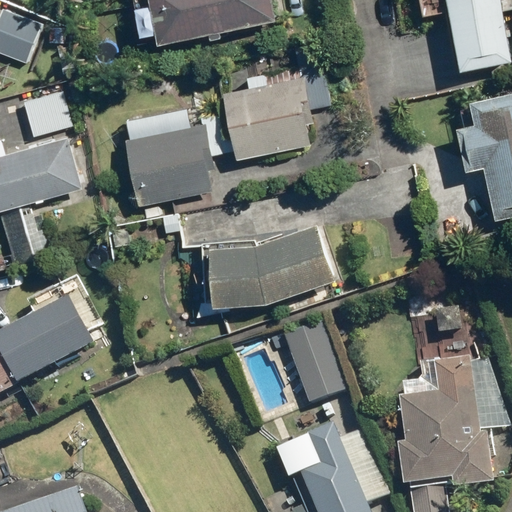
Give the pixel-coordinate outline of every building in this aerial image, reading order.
[(281,0),(143,0),(151,36),(168,33),(170,43),(286,20),(281,0)] [(511,60),(511,19),(508,0),(426,0),(430,15),(459,9),(470,69),(511,60)] [(0,61),(6,60),(3,52),(33,63),(48,22),(9,7),(0,30),(0,61)] [(255,85),(231,89),(244,157),(317,144),(310,108),(337,103),(329,60),(253,74),(255,85)] [(69,88),(28,99),(37,135),(78,123),(69,88)] [(511,214),(511,91),(478,99),(482,120),(466,124),(476,168),(493,164),(505,216),(511,214)] [(148,203),(218,189),(214,169),(222,167),(212,121),(134,137),(148,203)] [(77,132),(0,152),(0,209),(4,208),(18,263),(52,253),(38,199),(91,185),(77,132)] [(265,241),(212,242),(214,300),(274,298),(344,276),(326,221),(265,241)] [(0,334),(0,398),(106,342),(80,293),(0,334)] [(324,320),(287,334),(314,404),(351,390),(324,320)] [(449,389),(407,397),(415,443),(405,444),(416,511),(454,511),(450,487),(462,485),(463,489),(497,483),(475,354),(443,359),(449,389)] [(338,424),(282,449),(295,478),(306,473),(323,511),(376,511),(373,505),(392,496),(362,431),(345,438),(338,424)] [(91,511),(83,488),(16,511),(91,511)]
